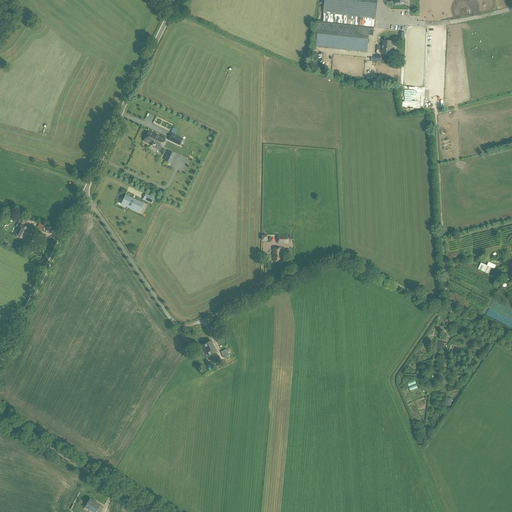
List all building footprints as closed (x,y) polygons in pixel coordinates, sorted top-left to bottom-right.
[(369,2),(355,0),(321,0),(316,49),(367,55),(370,27),(366,26),(369,2)] [(382,54),(392,56),(393,50),(392,49),(393,42),(384,41),(382,54)] [(165,140),(149,132),(144,141),(145,141),(151,144),(150,145),(154,147),(155,146),(156,144),(162,147),(165,140)] [(182,139),(172,134),(169,140),(179,145),(182,139)] [(120,141),(119,145),(134,152),(136,148),(120,141)] [(129,152),(133,154),(133,153),(119,145),(116,150),(127,156),(129,152)] [(171,164),(175,155),(169,152),(164,161),(171,164)] [(141,173),(143,167),(123,158),(120,164),(141,173)] [(145,194),(143,200),(149,203),(151,204),(154,198),(152,197),(145,194)] [(140,213),(144,204),(125,195),(121,205),(140,213)] [(19,229),(16,236),(24,240),(30,230),(23,227),(27,219),(21,216),(16,227),(19,229)] [(43,225),(35,221),(34,224),(38,226),(37,228),(41,230),(43,225)] [(281,249),(273,249),(273,261),(282,261),(281,249)] [(208,356),(210,361),(218,358),(216,353),(211,341),(203,345),(208,356)] [(95,511),(96,511),(100,511),(103,508),(100,506),(100,505),(90,499),(85,508),(92,511),(95,511)]
